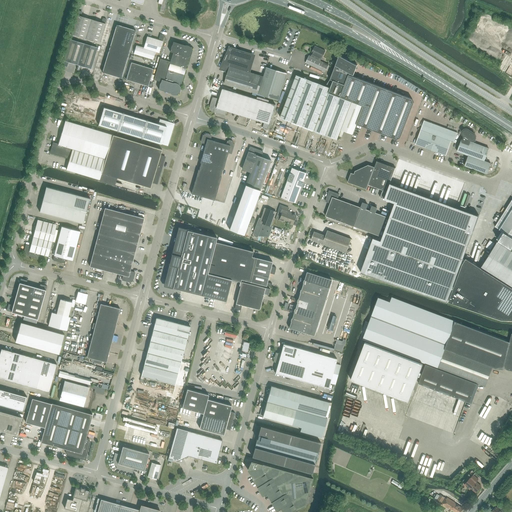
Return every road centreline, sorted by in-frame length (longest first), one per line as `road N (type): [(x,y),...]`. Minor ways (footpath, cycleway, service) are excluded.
road 1 (unclassified): [(15,264),(12,247),(60,83),(193,116)]
road 2 (unknown): [(511,383),(483,392),(462,438),(447,448),(352,405)]
road 3 (unclassified): [(511,111),(343,0)]
road 4 (unclassified): [(142,297),(193,116)]
road 5 (unclassified): [(269,328),(220,509)]
road 6 (unclassified): [(95,474),(142,297)]
road 7 (unclassified): [(496,188),(375,144),(326,163)]
road 8 (unknown): [(210,314),(197,386),(236,399),(253,358)]
road 9 (unclassified): [(320,179),(269,328)]
road 10 (unclassified): [(326,163),(193,116)]
road 11 (primary): [(275,0),(400,57)]
road 12 (unknown): [(219,316),(216,377),(231,377),(246,323)]
road 13 (primary): [(511,128),(400,57)]
road 14 (unclassified): [(142,297),(15,264)]
road 15 (unclassified): [(269,328),(142,297)]
road 16 (unclassified): [(220,509),(95,474)]
road 17 (unclassified): [(216,37),(96,0)]
